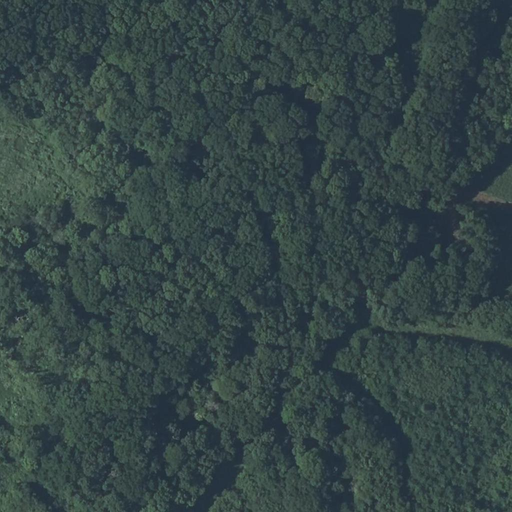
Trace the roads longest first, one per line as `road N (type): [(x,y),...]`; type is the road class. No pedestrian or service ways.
road 1 (track): [(221,179),(249,244),(268,329),(262,432),(198,511)]
road 2 (track): [(262,432),(338,337),(388,331),(491,345),(511,356)]
road 3 (track): [(55,0),(140,78),(221,179)]
